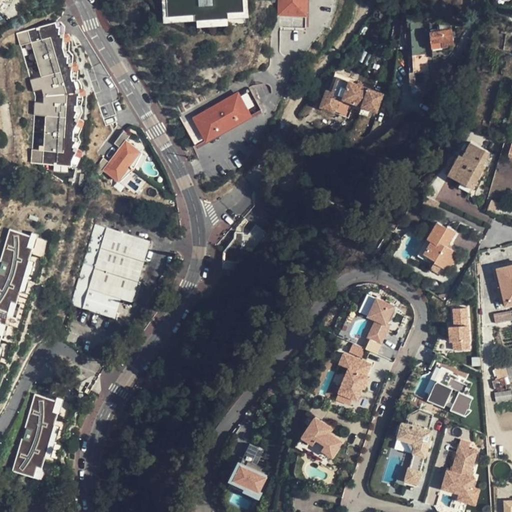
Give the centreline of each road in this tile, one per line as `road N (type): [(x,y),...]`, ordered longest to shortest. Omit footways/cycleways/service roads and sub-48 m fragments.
road 1 (residential): [(95,511),(91,473),(103,417),(190,287),(198,220)]
road 2 (residential): [(198,220),(81,0)]
road 3 (residential): [(431,96),(411,118),(321,163),(283,151)]
